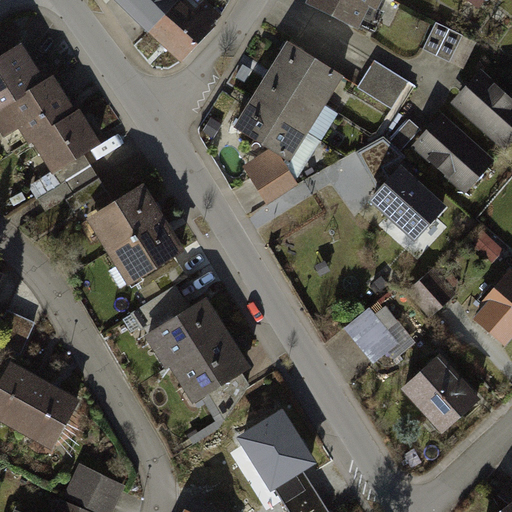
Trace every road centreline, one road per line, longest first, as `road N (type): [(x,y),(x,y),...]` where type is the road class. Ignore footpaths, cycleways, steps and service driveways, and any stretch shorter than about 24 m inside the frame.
road 1 (secondary): [(162,139),(406,511)]
road 2 (residential): [(158,511),(158,472),(143,438),(67,315),(0,236)]
road 3 (secondary): [(66,0),(162,139)]
road 4 (residential): [(255,0),(162,139)]
road 5 (residential): [(511,423),(424,511)]
